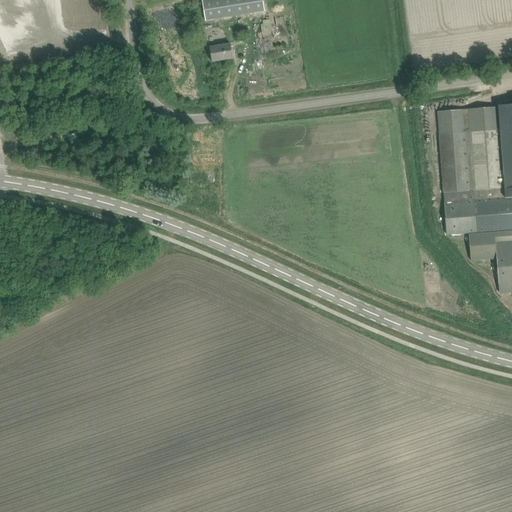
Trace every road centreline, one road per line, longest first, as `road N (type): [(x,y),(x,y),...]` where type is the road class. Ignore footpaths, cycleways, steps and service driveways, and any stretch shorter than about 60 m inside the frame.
road 1 (secondary): [(0,180),(140,214),(426,338),(511,363)]
road 2 (unclassified): [(511,74),(183,118),(158,107),(140,82),(127,0)]
